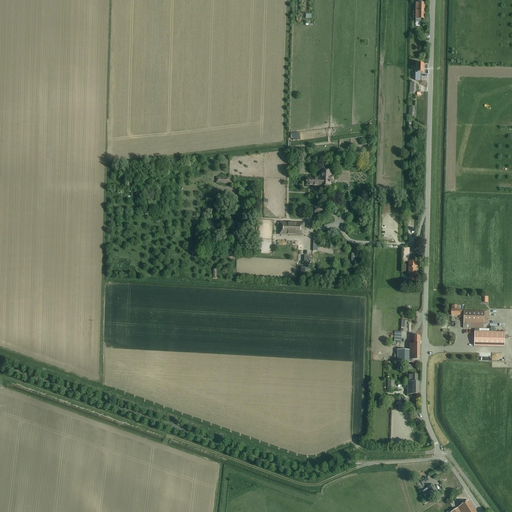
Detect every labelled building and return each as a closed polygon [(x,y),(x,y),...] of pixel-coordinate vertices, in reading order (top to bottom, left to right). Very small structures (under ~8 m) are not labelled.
[(416,19),(415,22),(421,22),(421,19),(424,20),(424,12),(424,4),(423,4),(423,0),(418,0),(418,4),(416,4),(416,19)] [(420,73),(423,73),(424,64),(417,64),(417,73),(415,73),(415,81),(420,80),(420,73)] [(300,132),(290,133),(291,138),(293,138),(293,140),(300,140),(300,132)] [(321,188),(330,188),(330,183),(333,183),(333,182),(335,182),(335,180),(333,180),(333,176),(331,176),(331,171),(321,170),(321,172),(321,179),(306,178),(306,186),(321,186),(321,188)] [(279,235),(304,236),(304,223),(280,222),(279,235)] [(410,285),(416,285),(416,275),(417,275),(418,261),(409,261),(409,262),(408,275),(410,275),(410,285)] [(301,267),(300,278),(305,278),(305,271),(308,271),(308,267),(305,267),(301,267)] [(452,310),(451,310),(451,316),(460,316),(464,316),(464,323),(484,323),(489,323),(489,312),(484,312),(484,311),(464,311),(460,311),(460,310),(457,310),(457,306),(452,305),(452,310)] [(400,332),(395,331),(394,341),(395,341),(396,342),(398,342),(401,343),(401,332),(402,332),(403,332),(403,329),(401,329),(400,332)] [(504,347),(505,333),(474,332),(474,347),(504,347)] [(409,344),(409,350),(409,362),(412,362),(412,364),(413,364),(420,364),(420,340),(420,336),(413,336),(413,344),(409,344)] [(401,350),(398,350),(398,362),(409,362),(409,350),(401,350)] [(419,382),(418,382),(418,375),(408,375),(408,380),(408,395),(416,395),(419,395),(419,382)] [(432,495),(433,496),(433,497),(439,493),(433,485),(428,488),(429,490),(423,493),(427,499),(432,495)] [(459,508),(452,511),(476,511),(469,501),(459,508)]
